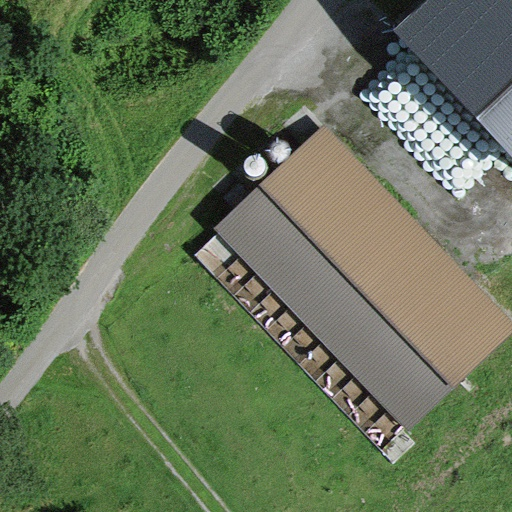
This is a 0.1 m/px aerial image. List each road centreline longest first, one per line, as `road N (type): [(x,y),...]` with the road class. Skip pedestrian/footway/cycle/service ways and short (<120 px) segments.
road 1 (unclassified): [(0,396),(305,0)]
road 2 (track): [(211,511),(57,326)]
